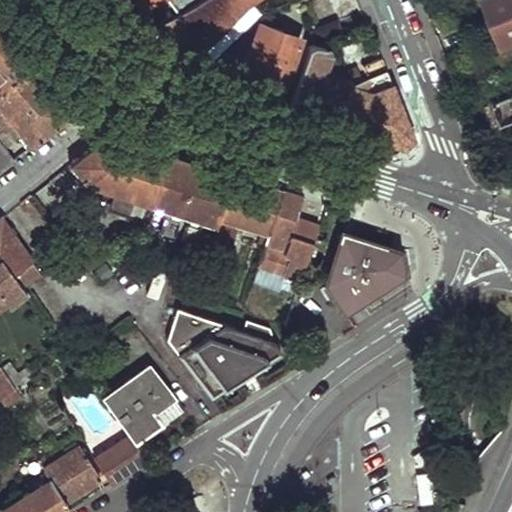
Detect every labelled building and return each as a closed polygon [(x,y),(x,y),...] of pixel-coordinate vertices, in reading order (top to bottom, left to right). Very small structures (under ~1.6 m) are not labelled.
[(135,0),(138,6),(151,0),(168,0),(178,12),(198,0),(135,0)] [(198,0),(178,12),(151,28),(181,44),(210,60),(235,38),(223,27),(247,4),(253,0),(198,0)] [(355,0),(312,0),(308,2),(319,27),(340,18),(359,10),(355,0)] [(511,0),(488,0),(504,42),(511,39),(511,0)] [(0,30),(9,23),(0,14),(0,30)] [(340,18),(319,27),(307,32),(312,46),(316,44),(346,31),(340,18)] [(260,22),(243,72),(287,88),(305,37),(260,22)] [(0,169),(9,162),(0,149),(0,124),(7,119),(28,146),(66,117),(68,103),(54,88),(31,65),(43,56),(33,46),(9,23),(0,30),(0,169)] [(307,49),(288,107),(403,146),(413,137),(393,87),(381,56),(362,63),(365,76),(351,82),(349,81),(327,73),(332,57),(327,48),(316,44),(312,46),(307,49)] [(511,94),(485,104),(494,127),(511,119),(511,94)] [(180,139),(161,134),(159,141),(179,147),(180,139)] [(116,136),(96,141),(77,156),(68,164),(86,182),(114,191),(152,204),(168,154),(145,146),(116,136)] [(196,163),(168,154),(152,204),(219,223),(221,217),(234,174),(215,168),(213,174),(194,169),(196,163)] [(215,168),(196,163),(194,169),(213,174),(215,168)] [(234,174),(221,217),(262,230),(257,245),(263,247),(282,190),(260,183),(234,174)] [(263,247),(253,279),(277,286),(282,271),(287,272),(285,279),(299,284),(318,224),(296,217),(303,196),(282,190),(263,247)] [(146,220),(152,204),(114,191),(109,208),(146,220)] [(1,217),(0,217),(0,255),(1,258),(22,286),(41,272),(1,217)] [(219,223),(209,252),(226,256),(234,228),(219,223)] [(340,231),(323,283),(344,312),(404,273),(400,252),(399,249),(370,240),(340,231)] [(0,297),(3,295),(10,303),(12,307),(29,295),(22,286),(1,258),(0,258),(0,297)] [(3,295),(0,297),(0,310),(10,303),(3,295)] [(244,330),(179,308),(168,340),(214,398),(242,378),(239,373),(253,364),(256,369),(284,352),(276,340),(275,340),(271,328),(247,320),(244,330)] [(290,315),(287,325),(296,339),(302,335),(290,315)] [(148,364),(103,396),(130,433),(136,443),(182,408),(148,364)] [(239,373),(242,378),(256,369),(253,364),(239,373)] [(8,373),(0,378),(0,398),(17,387),(8,373)] [(24,385),(17,389),(22,396),(28,392),(24,385)] [(130,433),(94,457),(110,483),(129,472),(148,459),(136,443),(130,433)] [(45,455),(38,459),(50,476),(65,500),(101,478),(80,444),(50,463),(45,455)] [(50,476),(0,507),(0,511),(63,511),(70,508),(65,500),(50,476)] [(195,511),(192,500),(163,509),(164,511),(195,511)]
